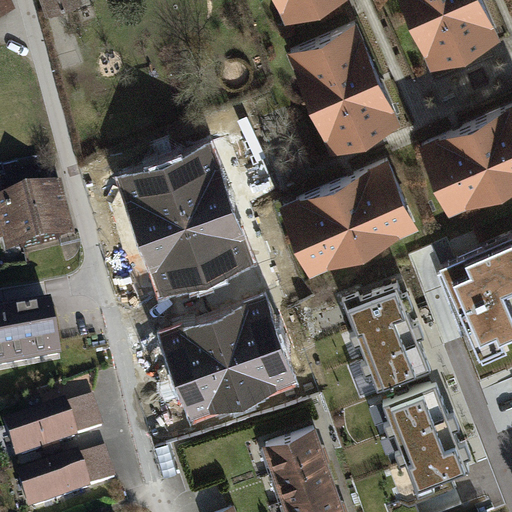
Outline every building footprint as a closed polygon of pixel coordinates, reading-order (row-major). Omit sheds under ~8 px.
[(0,0),(0,10),(12,5),(9,0),(0,0)] [(84,0),(42,0),(48,15),(84,1),(84,0)] [(333,0),(280,0),(289,19),(333,0)] [(504,38),(487,0),(405,0),(436,68),(504,38)] [(405,122),(360,20),(291,50),(336,152),(405,122)] [(511,105),(423,144),(453,213),(511,187),(511,105)] [(128,175),(168,283),(250,253),(211,146),(128,175)] [(392,157),(283,205),(313,273),(422,226),(392,157)] [(8,176),(0,178),(0,238),(17,235),(21,253),(73,240),(60,188),(14,200),(8,176)] [(511,234),(440,265),(476,348),(511,332),(511,311),(503,289),(511,285),(511,234)] [(409,310),(398,281),(360,296),(358,290),(343,296),(351,318),(347,319),(352,331),(356,330),(409,310)] [(265,300),(171,332),(197,405),(290,372),(265,300)] [(54,306),(0,315),(0,372),(64,361),(54,306)] [(420,325),(415,311),(410,313),(409,310),(356,330),(363,347),(358,349),(363,362),(367,360),(367,361),(422,340),(416,326),(420,325)] [(432,353),(427,341),(422,342),(422,340),(367,361),(377,387),(432,366),(427,355),(432,353)] [(449,410),(438,380),(384,401),(391,418),(387,419),(391,431),(396,429),(396,430),(449,410)] [(103,428),(93,401),(69,410),(68,407),(7,428),(19,463),(42,455),(43,461),(62,454),(59,448),(78,442),(77,437),(103,428)] [(460,425),(454,411),(450,412),(449,410),(396,430),(402,447),(397,449),(402,461),(406,460),(407,461),(461,440),(456,427),(460,425)] [(326,456),(316,427),(268,443),(278,472),(326,456)] [(471,453),(466,440),(462,442),(461,440),(407,461),(419,493),(438,486),(436,480),(471,466),(467,455),(471,453)] [(117,479),(109,454),(83,462),(82,459),(66,465),(62,454),(43,461),(47,470),(19,480),(30,511),(36,511),(92,493),(91,488),(117,479)] [(326,456),(278,472),(288,501),(336,484),(326,456)] [(336,484),(288,501),(291,511),(345,511),(346,511),(336,484)]
